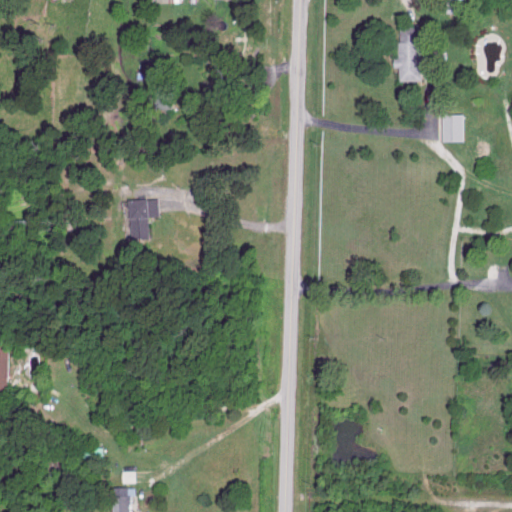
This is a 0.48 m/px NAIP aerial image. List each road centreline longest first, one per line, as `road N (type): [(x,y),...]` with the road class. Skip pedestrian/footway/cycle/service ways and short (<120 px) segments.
road 1 (residential): [(285,511),(300,0)]
road 2 (residential): [(511,504),(286,497)]
